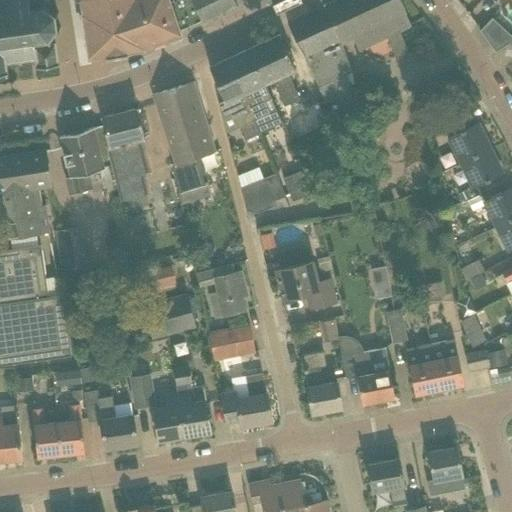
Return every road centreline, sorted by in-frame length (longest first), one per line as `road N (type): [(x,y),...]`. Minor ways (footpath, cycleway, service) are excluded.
road 1 (residential): [(0,491),(341,434)]
road 2 (residential): [(0,108),(133,77),(261,19),(269,0)]
road 3 (residential): [(511,124),(433,0)]
road 4 (residential): [(341,434),(481,407)]
